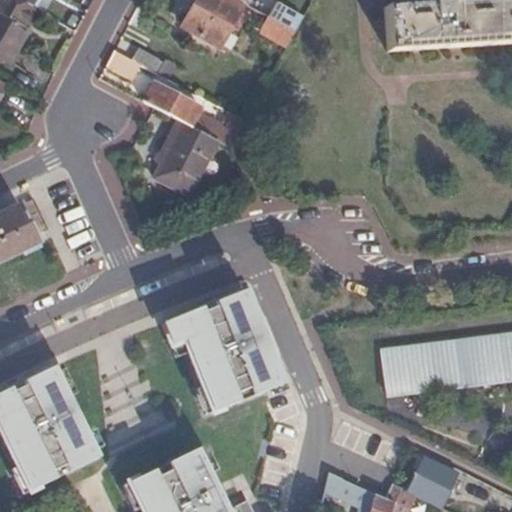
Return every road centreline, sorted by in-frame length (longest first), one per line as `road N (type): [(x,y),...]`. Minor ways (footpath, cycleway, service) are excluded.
road 1 (residential): [(297,511),(319,431),(313,394),(241,232)]
road 2 (residential): [(241,232),(287,226),(387,275),(511,263)]
road 3 (unknown): [(107,511),(92,478),(116,453),(99,328),(84,297)]
road 4 (residential): [(117,0),(76,78),(75,147)]
road 5 (residential): [(75,147),(127,278)]
road 6 (residential): [(0,337),(127,278)]
road 7 (residential): [(127,278),(241,232)]
